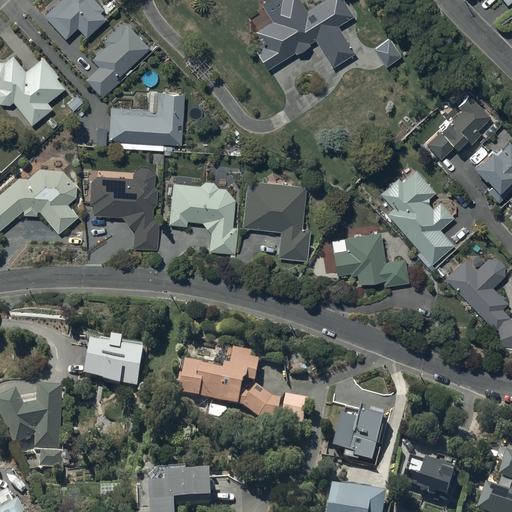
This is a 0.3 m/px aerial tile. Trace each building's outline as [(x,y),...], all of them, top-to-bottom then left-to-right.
[(58,0),(43,14),(65,38),(77,27),(85,36),(107,17),(102,12),(104,10),(95,0),(58,0)] [(257,52),(267,68),(295,51),(297,54),(310,46),(309,45),(316,41),(333,68),(355,55),(337,26),(354,16),(343,0),(326,0),(307,12),(299,0),(267,0),(261,4),(273,23),(257,33),(266,47),(257,52)] [(150,46),(129,25),(125,28),(121,23),(104,39),(107,42),(91,57),(98,65),(84,78),(102,97),(118,81),(115,78),(150,46)] [(389,37),(373,47),(385,65),(401,55),(389,37)] [(0,102),(9,103),(13,100),(31,124),(52,107),(47,102),(64,87),(58,78),(60,77),(52,66),(51,67),(43,56),(25,70),(13,54),(3,61),(0,60),(0,102)] [(148,108),(109,107),(108,139),(118,140),(118,148),(163,150),(163,143),(181,144),(182,129),(177,129),(177,123),(182,124),(184,93),(157,91),(157,90),(149,90),(148,108)] [(440,158),(454,145),(456,147),(461,142),(466,148),(481,133),(478,130),(491,116),(469,94),(458,105),(462,109),(450,121),(448,119),(439,128),(440,129),(425,143),(440,158)] [(77,95),(67,104),(73,110),(83,101),(77,95)] [(106,126),(96,126),(95,145),(105,146),(106,126)] [(498,201),(511,188),(511,144),(509,142),(496,154),(492,150),(482,159),(481,157),(473,164),(485,178),(486,177),(493,184),(487,189),(498,201)] [(98,175),(90,181),(89,204),(93,204),(93,214),(122,216),(133,230),(132,248),(158,250),(159,221),(151,220),(152,207),(156,204),(157,176),(149,167),(140,166),(133,172),(133,177),(98,175)] [(17,177),(0,191),(0,228),(23,210),(23,214),(37,215),(37,210),(39,210),(58,233),(78,215),(67,203),(76,196),(76,185),(63,170),(39,167),(28,177),(24,177),(17,177)] [(393,207),(387,212),(433,264),(454,244),(440,229),(454,216),(440,200),(433,207),(429,203),(428,197),(435,191),(415,169),(402,182),(397,177),(380,192),(393,207)] [(247,179),(242,226),(280,231),(278,257),(307,259),(309,228),(302,228),(305,186),(247,179)] [(199,184),(172,182),(168,223),(187,225),(187,220),(202,222),(210,232),(208,251),(236,254),(238,226),(233,226),(234,199),(226,188),(218,187),(214,181),(204,180),(199,184)] [(347,249),(333,251),(337,274),(349,272),(350,275),(357,274),(358,283),(383,279),(383,285),(409,281),(405,257),(385,260),(380,231),(345,237),(347,249)] [(445,277),(495,330),(492,341),(511,346),(511,317),(502,308),(508,302),(492,287),(504,275),(504,265),(497,258),(487,258),(475,269),(465,258),(445,277)] [(121,387),(138,390),(143,358),(141,357),(142,351),(102,345),(101,350),(90,349),(85,382),(104,385),(103,388),(120,390),(121,387)] [(273,400),(255,386),(255,385),(259,364),(251,363),(252,357),(234,354),(231,370),(224,369),(223,376),(203,372),(203,369),(185,366),(183,379),(179,378),(176,395),(244,409),(259,419),(277,423),(281,402),(273,400)] [(37,393),(36,410),(24,413),(16,398),(0,406),(0,419),(15,449),(35,438),(34,452),(60,452),(63,395),(37,393)] [(286,398),(281,419),(303,424),(308,402),(286,398)] [(359,460),(373,464),(384,425),(345,414),(335,451),(346,454),(345,459),(358,463),(359,460)] [(40,456),(39,468),(61,469),(62,457),(40,456)] [(478,511),(481,511),(511,511),(511,458),(506,457),(498,479),(511,484),(511,491),(511,495),(486,486),(478,511)] [(437,499),(447,503),(456,474),(426,465),(425,469),(411,464),(404,484),(419,489),(417,493),(430,497),(429,500),(436,502),(437,499)] [(150,488),(150,511),(174,511),(212,511),(211,480),(165,482),(165,487),(150,488)] [(384,511),(387,500),(333,488),(327,511),(384,511)]
